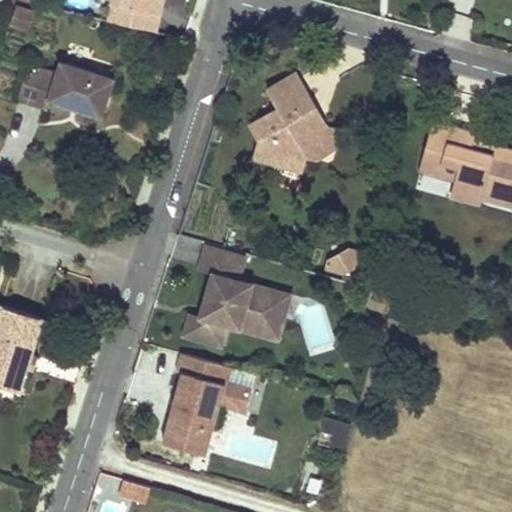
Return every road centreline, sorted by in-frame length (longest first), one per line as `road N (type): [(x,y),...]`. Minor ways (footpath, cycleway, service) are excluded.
road 1 (residential): [(230,0),(511,75)]
road 2 (residential): [(140,277),(224,0)]
road 3 (residential): [(64,511),(140,277)]
road 4 (unknown): [(314,511),(88,437)]
road 5 (residential): [(0,236),(140,277)]
